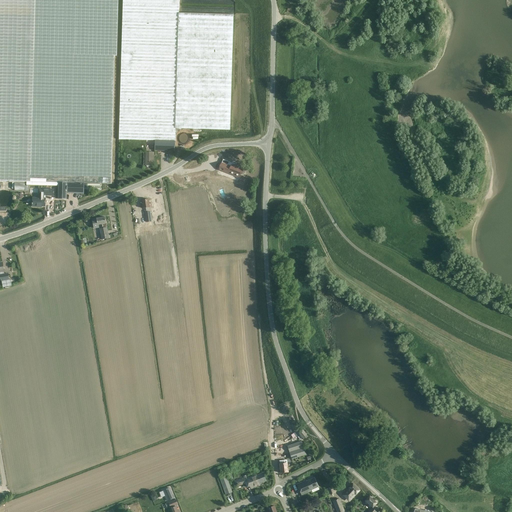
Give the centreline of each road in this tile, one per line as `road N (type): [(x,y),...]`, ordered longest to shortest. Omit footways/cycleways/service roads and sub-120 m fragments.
road 1 (tertiary): [(334,454),(294,396),(274,337),(265,239),(269,142)]
road 2 (unclassified): [(0,238),(211,146),(269,142)]
road 3 (tertiary): [(269,142),(273,0)]
